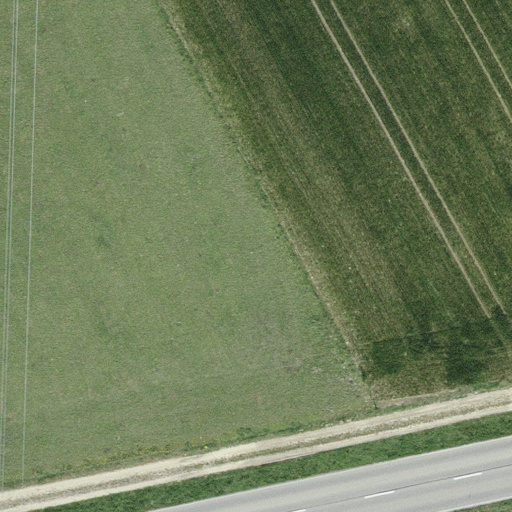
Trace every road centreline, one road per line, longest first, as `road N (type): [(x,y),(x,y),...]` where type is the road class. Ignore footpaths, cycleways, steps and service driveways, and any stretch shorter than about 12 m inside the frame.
road 1 (track): [(14,511),(511,405)]
road 2 (secondary): [(302,511),(511,468)]
